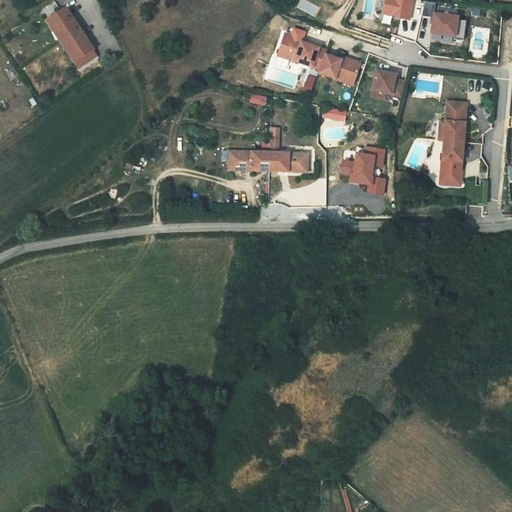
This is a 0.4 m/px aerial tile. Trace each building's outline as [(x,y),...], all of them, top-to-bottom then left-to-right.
[(386,0),(384,13),(402,17),(402,18),(410,19),(413,0),(386,0)] [(436,2),(426,1),(422,16),(433,17),(432,33),(455,35),(455,38),(465,39),(467,20),(458,18),(458,16),(434,13),(436,2)] [(62,40),(74,32),(68,22),(72,19),(64,9),(45,21),(52,32),(55,30),(62,40)] [(294,29),(291,36),(302,39),(304,32),(294,29)] [(55,30),(52,32),(59,42),(62,40),(55,30)] [(80,31),(74,32),(62,40),(69,51),(66,53),(73,64),(79,60),(84,66),(97,57),(80,31)] [(291,36),(285,33),(277,55),(319,70),(325,55),(326,51),(306,43),(301,42),(302,39),(291,36)] [(268,53),(274,55),(279,39),(273,37),(268,53)] [(62,40),(59,42),(66,53),(69,51),(62,40)] [(340,60),(325,55),(319,70),(318,74),(344,83),(347,76),(354,79),(360,64),(348,60),(348,62),(344,61),(345,58),(342,57),(340,60)] [(79,60),(73,64),(78,70),(84,66),(79,60)] [(396,76),(377,73),(374,93),(405,98),(407,83),(396,81),(396,76)] [(305,75),(302,91),(310,92),(313,77),(305,75)] [(352,87),(354,79),(347,76),(344,83),(352,87)] [(250,94),(248,103),(265,105),(266,96),(250,94)] [(441,141),(438,180),(457,182),(460,143),(464,102),(444,100),(441,141)] [(348,112),(324,108),(323,116),(346,121),(348,112)] [(278,129),(270,129),(269,153),(277,154),(278,129)] [(366,191),(383,194),(385,179),(372,177),(374,165),(382,166),(384,150),(367,147),(366,155),(357,154),(356,163),(343,161),(341,173),(354,175),(353,182),(367,184),(366,191)] [(277,154),(269,153),(232,153),(232,168),(305,170),(305,155),(277,154)] [(420,180),(411,177),(409,183),(417,186),(420,180)] [(482,187),(466,186),(465,206),(481,208),(482,187)]
